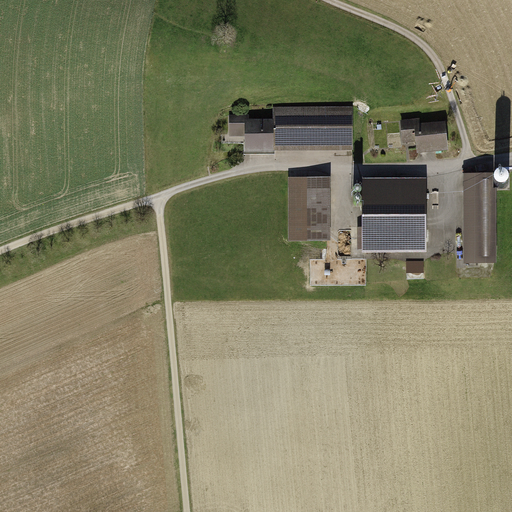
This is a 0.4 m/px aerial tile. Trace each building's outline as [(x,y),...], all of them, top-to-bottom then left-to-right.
[(242,137),(242,153),(351,152),(350,109),(271,109),(272,120),(249,120),(249,117),(227,117),(227,137),(242,137)] [(418,120),(399,121),(401,144),(414,143),(414,153),(447,150),(444,123),(418,125),(418,120)] [(492,174),(463,175),(463,264),(497,264),(496,190),(492,190),(492,174)] [(508,177),(506,175),(504,174),(501,174),(499,174),(497,175),(495,177),(494,179),(494,182),(494,184),(495,186),(497,188),(500,189),(502,189),(505,188),(507,187),(508,185),(509,182),(509,179),(508,177)] [(328,240),(328,179),(288,179),(287,243),(306,243),(306,240),(328,240)] [(424,180),(361,181),(361,218),(356,218),(356,250),(361,250),(361,254),(424,253),(424,180)] [(408,278),(426,278),(425,260),(408,261),(408,278)]
